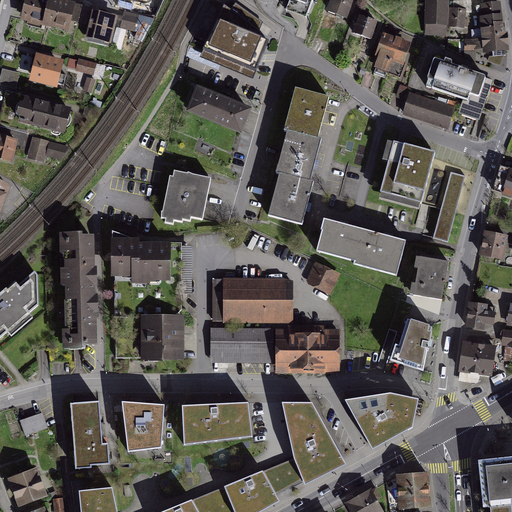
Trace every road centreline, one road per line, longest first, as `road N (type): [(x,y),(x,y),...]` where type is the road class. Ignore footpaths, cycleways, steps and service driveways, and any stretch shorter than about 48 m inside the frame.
road 1 (residential): [(510,113),(474,224),(444,396)]
road 2 (residential): [(101,385),(324,385)]
road 3 (residential): [(324,385),(380,380),(444,396)]
